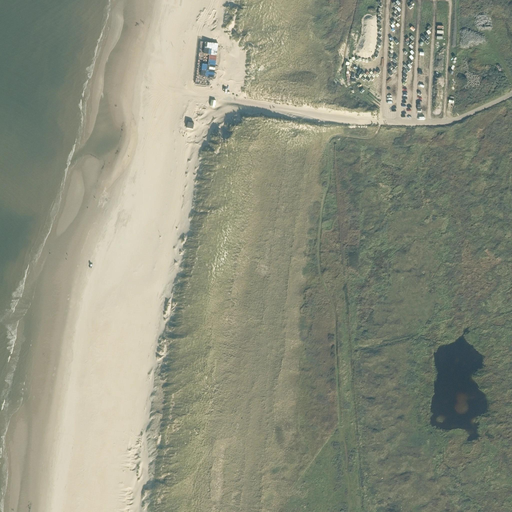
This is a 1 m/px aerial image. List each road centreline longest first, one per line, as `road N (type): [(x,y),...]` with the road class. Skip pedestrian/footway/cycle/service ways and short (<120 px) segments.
road 1 (track): [(121,511),(136,369),(209,0)]
road 2 (unclassified): [(382,120),(189,94)]
road 3 (unclassified): [(382,120),(452,122),(511,95)]
